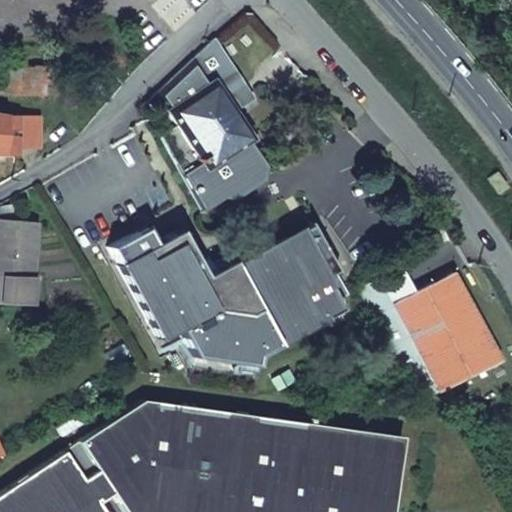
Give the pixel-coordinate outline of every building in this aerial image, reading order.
[(174,126),(158,137),(200,205),(220,191),(231,193),(257,176),(259,164),(243,140),(248,137),(227,107),(220,96),(209,79),(204,82),(188,57),(152,94),(174,126)] [(0,91),(45,94),(45,86),(45,65),(32,64),(0,62),(0,91)] [(233,103),(225,93),(220,96),(227,107),(233,103)] [(11,116),(0,113),(0,150),(14,151),(15,146),(38,145),(38,114),(13,112),(11,116)] [(0,300),(29,302),(34,222),(13,221),(15,205),(0,207),(0,300)] [(340,307),(319,277),(333,267),(308,223),(236,264),(283,340),(340,307)] [(141,227),(105,246),(156,339),(174,329),(190,358),(185,384),(246,393),(252,358),(283,340),(236,264),(231,267),(227,260),(224,263),(221,259),(210,265),(205,256),(193,262),(175,229),(150,243),(141,227)] [(361,292),(419,399),(497,357),(451,269),(392,301),(379,276),(371,280),(361,292)] [(118,511),(383,511),(394,436),(137,398),(72,440),(90,466),(75,476),(57,448),(0,485),(0,511),(99,511),(91,499),(104,490),(118,511)]
